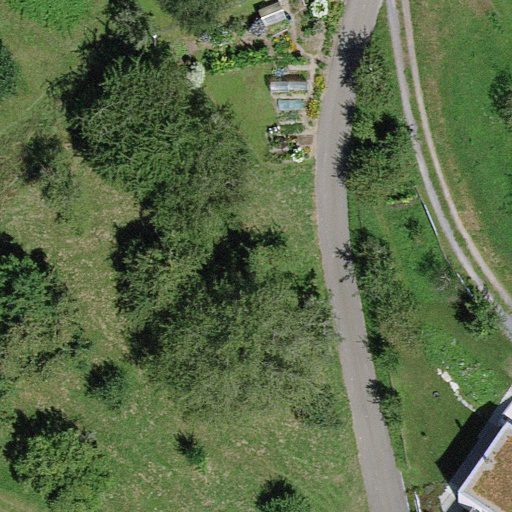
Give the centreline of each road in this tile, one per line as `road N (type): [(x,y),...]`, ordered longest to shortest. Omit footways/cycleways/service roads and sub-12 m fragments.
road 1 (residential): [(391,511),(337,262),(333,164),(367,0)]
road 2 (residential): [(511,314),(458,246),(412,105),(391,0)]
